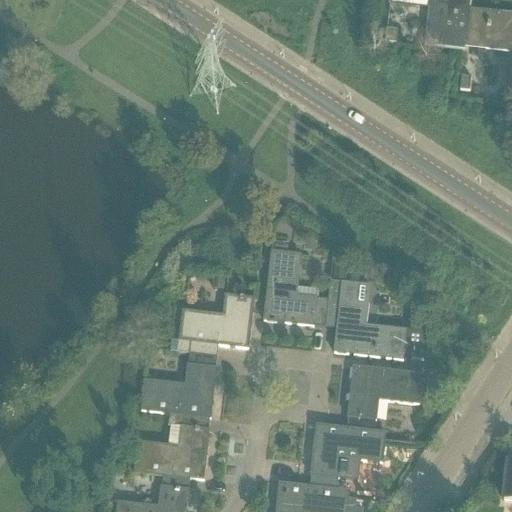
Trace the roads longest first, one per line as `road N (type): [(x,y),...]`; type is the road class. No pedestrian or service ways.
road 1 (residential): [(511,225),(156,0)]
road 2 (residential): [(264,417),(314,419),(317,371),(268,368)]
